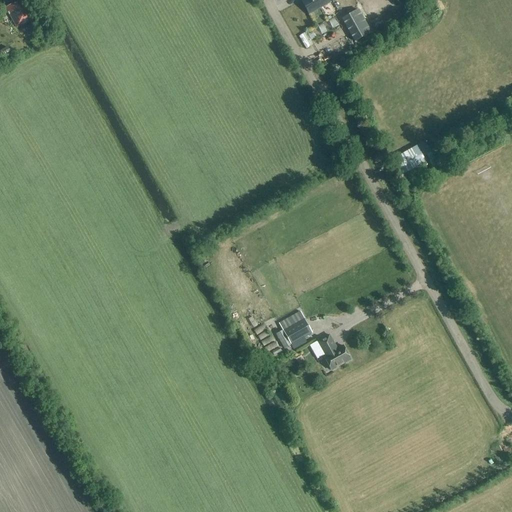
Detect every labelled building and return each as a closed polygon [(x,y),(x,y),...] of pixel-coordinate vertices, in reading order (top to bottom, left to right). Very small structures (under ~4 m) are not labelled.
[(2,0),(3,0),(6,7),(5,8),(16,29),(35,19),(25,0),(20,0),(18,1),(17,0),(2,0)] [(302,0),(301,1),(308,14),(324,5),(322,0),(321,0),(302,0)] [(410,4),(405,7),(408,13),(413,10),(410,4)] [(370,34),(358,11),(342,19),(353,42),(370,34)] [(345,36),(328,46),(331,51),(348,42),(345,36)] [(0,57),(9,52),(7,48),(0,51),(0,57)] [(416,144),(395,156),(402,169),(423,157),(416,144)] [(312,334),(300,312),(279,323),(291,345),(312,334)] [(329,335),(317,342),(324,356),(323,357),(331,371),(350,360),(342,346),(337,349),(329,335)]
